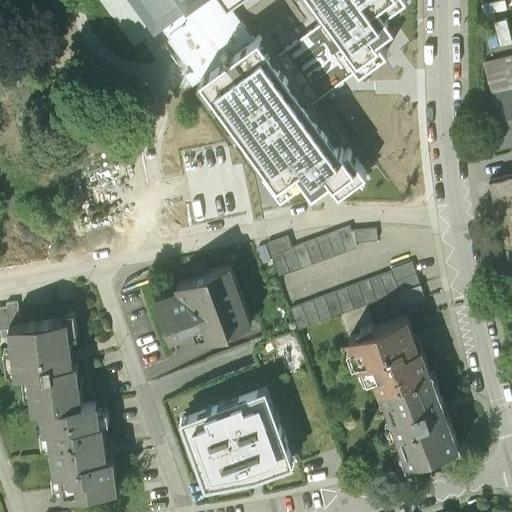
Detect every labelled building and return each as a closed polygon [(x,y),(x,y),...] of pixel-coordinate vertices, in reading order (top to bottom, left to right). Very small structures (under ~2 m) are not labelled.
[(138,0),(156,23),(159,21),(170,37),(168,38),(190,69),(185,73),(192,84),(201,77),(200,76),(254,37),(232,7),(240,0),(138,0)] [(316,0),(328,16),(275,55),(259,33),(254,37),(200,76),(201,77),(267,167),(263,169),(282,194),(304,178),(313,191),(330,178),(339,191),(367,172),(349,147),(344,150),(310,103),(358,68),(360,70),(388,50),(378,37),(394,25),(385,11),(400,0),(316,0)] [(511,93),(491,98),(502,142),(511,139),(511,93)] [(511,172),(489,178),(509,257),(511,267),(511,172)] [(288,234),(267,242),(279,274),(358,246),(356,241),(378,238),(377,226),(352,229),(350,224),(292,246),(288,234)] [(511,272),(511,267),(509,257),(500,260),(504,274),(511,272)] [(231,261),(207,270),(203,259),(191,263),(195,274),(178,281),(180,287),(156,296),(170,335),(195,326),(198,334),(210,330),(211,335),(252,320),(231,261)] [(392,269),(291,306),(298,327),(341,312),(366,303),(398,291),(420,283),(412,260),(391,268),(392,269)] [(420,283),(398,291),(403,302),(425,294),(420,283)] [(366,303),(341,312),(350,334),(362,330),(360,326),(373,321),(366,303)] [(68,315),(9,323),(16,373),(31,371),(34,393),(31,393),(33,407),(42,406),(83,401),(77,359),(74,360),(68,315)] [(408,316),(375,328),(373,321),(360,326),(362,330),(350,334),(353,344),(346,347),(353,366),(359,364),(365,380),(376,376),(380,387),(431,368),(431,367),(423,344),(426,343),(422,332),(415,334),(408,316)] [(431,368),(380,387),(408,463),(461,443),(432,366),(431,367),(431,368)] [(267,384),(181,415),(206,484),(256,475),(295,461),(267,384)] [(83,401),(42,406),(45,427),(50,426),(56,470),(61,469),(64,493),(118,486),(114,453),(108,454),(103,419),(101,420),(98,399),(83,401)]
